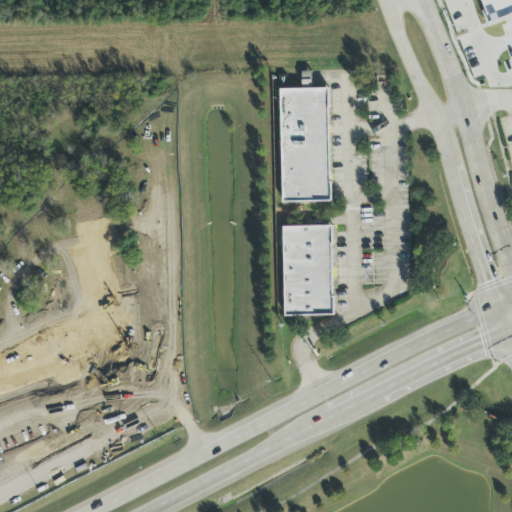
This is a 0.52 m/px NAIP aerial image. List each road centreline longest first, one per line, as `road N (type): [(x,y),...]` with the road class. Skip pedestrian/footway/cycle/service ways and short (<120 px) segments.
road 1 (primary): [(496,306),(90,511)]
road 2 (secondary): [(506,250),(421,0)]
road 3 (secondary): [(434,117),(507,330)]
road 4 (primary): [(145,511),(326,417)]
road 5 (primary): [(374,393),(507,330)]
road 6 (secondary): [(384,0),(434,117)]
